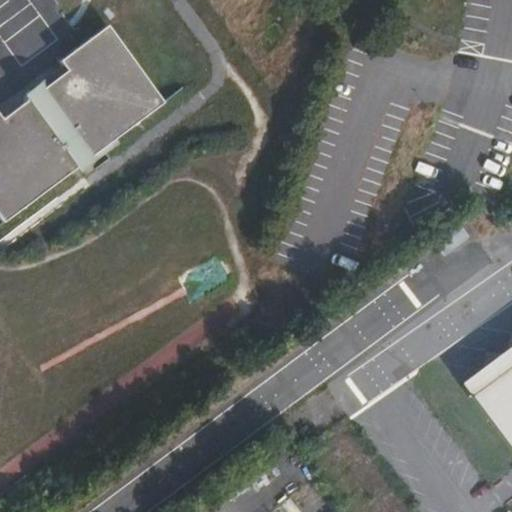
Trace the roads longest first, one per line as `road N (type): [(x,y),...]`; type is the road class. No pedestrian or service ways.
road 1 (unknown): [(310,264),(377,76),(384,70),(451,80),(511,77)]
road 2 (unknown): [(491,74),(445,208)]
